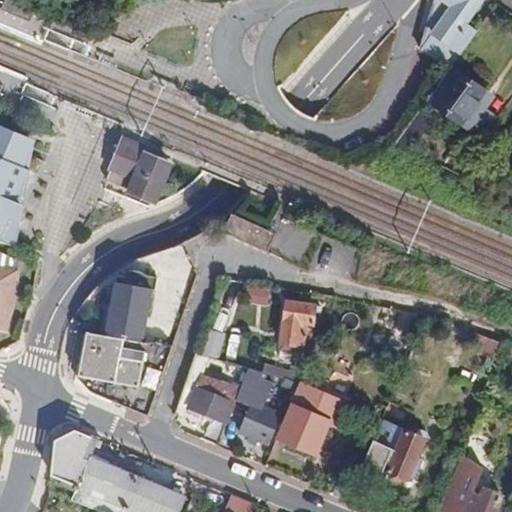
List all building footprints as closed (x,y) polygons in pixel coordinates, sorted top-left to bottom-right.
[(36,8),(15,0),(5,0),(1,11),(30,22),(36,8)] [(420,50),(448,70),(476,31),(468,24),(485,0),(438,0),(451,9),(440,23),(420,50)] [(440,23),(451,9),(438,0),(434,0),(434,1),(430,15),(440,23)] [(453,72),(432,101),(464,123),(478,104),(484,95),(453,72)] [(495,103),(484,95),(478,104),(489,112),(495,103)] [(478,104),(464,123),(484,138),(498,118),(489,112),(478,104)] [(394,144),(410,152),(431,123),(417,113),(394,144)] [(0,242),(15,249),(23,213),(22,209),(20,205),(16,203),(30,172),(30,171),(24,169),(36,142),(4,127),(1,134),(0,137),(0,242)] [(169,160),(116,140),(112,151),(97,190),(103,192),(149,210),(169,160)] [(23,213),(30,172),(16,203),(20,205),(22,209),(23,213)] [(18,261),(0,252),(0,266),(16,269),(18,261)] [(0,328),(7,330),(16,269),(0,266),(0,328)] [(147,276),(140,271),(133,270),(125,272),(123,283),(116,282),(111,306),(147,312),(151,288),(155,289),(157,277),(147,276)] [(316,304),(286,299),(279,353),(293,354),(295,344),(303,345),(305,326),(313,327),(316,304)] [(177,333),(154,327),(151,340),(173,345),(177,333)] [(224,331),(209,327),(202,352),(217,355),(224,331)] [(124,340),(89,334),(89,333),(86,332),(77,379),(89,393),(148,417),(173,345),(151,340),(146,339),(145,343),(124,340)] [(498,341),(480,335),(476,348),(495,354),(500,342),(498,341)] [(412,348),(387,336),(376,361),(402,371),(412,348)] [(202,376),(209,358),(202,356),(196,353),(177,405),(185,408),(185,407),(226,423),(231,411),(235,402),(230,401),(233,393),(235,388),(202,376)] [(302,377),(264,365),(262,372),(283,378),(300,383),(302,377)] [(283,378),(275,398),(291,405),(300,383),(283,378)] [(331,395),(300,383),(291,405),(286,416),(277,437),(316,454),(329,421),(322,418),(331,395)] [(275,398),(265,394),(261,405),(283,414),(286,416),(291,405),(275,398)] [(283,414),(261,405),(251,401),(237,434),(268,447),(283,414)] [(408,481),(426,439),(385,422),(376,444),(373,443),(362,467),(383,476),(386,468),(387,464),(392,466),(389,473),(408,481)] [(158,511),(167,490),(101,463),(99,467),(88,463),(91,457),(97,440),(74,431),(54,441),(50,477),(78,488),(77,491),(72,502),(97,511),(158,511)] [(476,468),(487,439),(470,432),(438,509),(444,511),(495,511),(501,498),(484,490),(469,477),(476,468)] [(358,476),(343,470),(332,495),(348,501),(358,476)] [(177,511),(184,497),(167,490),(158,511),(177,511)]
